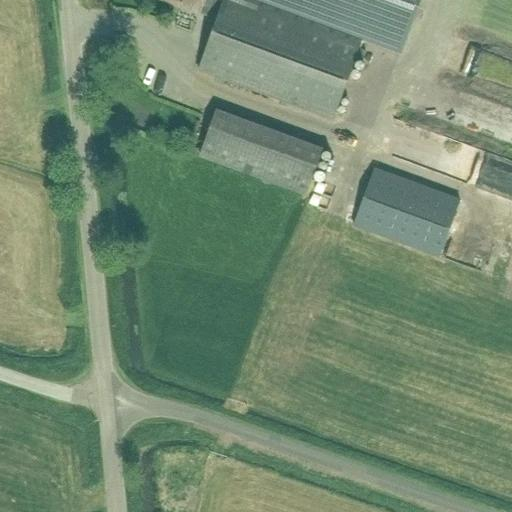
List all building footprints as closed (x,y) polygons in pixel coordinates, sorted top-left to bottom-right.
[(162,0),(185,7),(184,9),(198,14),(201,7),(219,13),(198,69),(331,118),(361,39),(399,53),(418,0),(162,0)] [(362,49),(360,59),(388,65),(391,54),(362,49)] [(216,110),(210,127),(199,155),(304,194),(321,148),(216,110)] [(437,256),(458,199),(373,168),(352,224),(437,256)] [(511,170),(506,169),(498,198),(511,201),(511,170)]
